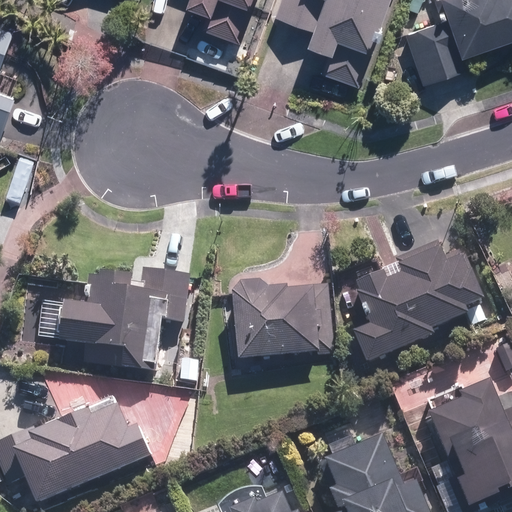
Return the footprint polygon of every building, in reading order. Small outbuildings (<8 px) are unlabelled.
[(247,44),(262,0),(189,0),(188,4),(215,14),(209,31),(247,44)] [(368,90),(397,0),(281,0),(276,15),(316,28),(310,45),(335,54),(327,76),(368,90)] [(468,51),(511,36),(511,0),(437,0),(444,19),(406,32),(423,85),(473,68),(468,51)] [(0,134),(6,137),(21,93),(0,85),(19,29),(0,22),(0,134)] [(371,359),(445,334),(442,326),(475,314),(472,304),(490,297),(480,268),(475,270),(466,246),(450,252),(446,241),(404,255),(411,276),(399,281),(396,272),(358,285),(372,326),(361,330),(371,359)] [(167,345),(168,320),(189,321),(192,270),(148,268),(148,273),(93,271),(91,300),(68,299),(66,339),(87,340),(86,364),(181,369),(182,346),(167,345)] [(243,354),(332,349),(328,279),(239,283),(243,354)] [(452,511),(463,511),(511,490),(511,387),(504,392),(499,381),(434,410),(455,457),(433,467),(452,511)] [(45,501),(159,452),(149,428),(144,431),(129,398),(89,416),(89,418),(75,424),(69,411),(0,440),(0,454),(14,487),(35,477),(45,501)] [(414,484),(394,435),(333,460),(343,487),(335,491),(343,511),(355,507),(356,511),(440,511),(428,479),(414,484)] [(300,511),(292,490),(235,511),(300,511)]
